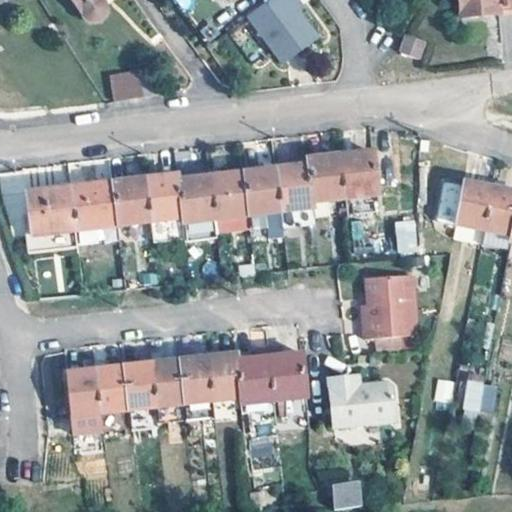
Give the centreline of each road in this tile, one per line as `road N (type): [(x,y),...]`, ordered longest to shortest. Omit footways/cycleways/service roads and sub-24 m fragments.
road 1 (residential): [(358,107),(0,142)]
road 2 (residential): [(15,344),(317,309)]
